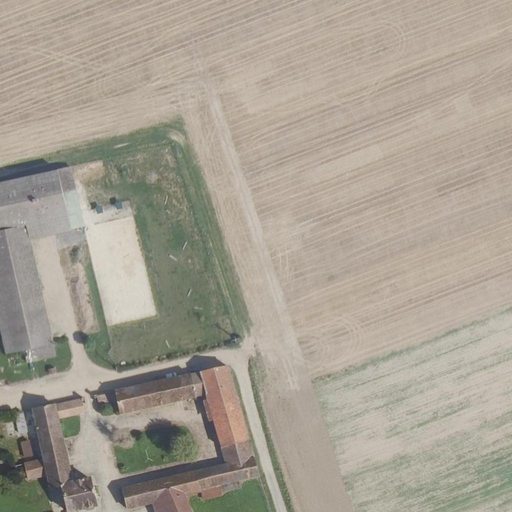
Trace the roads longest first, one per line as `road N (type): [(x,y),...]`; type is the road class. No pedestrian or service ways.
road 1 (track): [(0,402),(225,358),(235,365)]
road 2 (unclassified): [(235,365),(283,511)]
road 3 (unknown): [(89,384),(119,511)]
